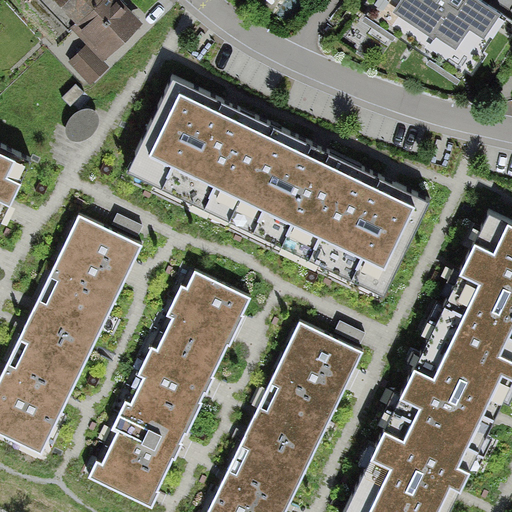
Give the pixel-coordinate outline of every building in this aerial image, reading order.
[(38,0),(69,32),(72,29),(87,45),(104,62),(145,24),(121,0),(38,0)] [(472,0),(380,0),(367,21),(461,83),(503,20),(472,0)] [(87,45),(69,62),(92,84),(109,67),(104,62),(87,45)] [(215,95),(175,75),(124,175),(375,301),(426,201),(389,183),(302,139),(215,95)] [(78,113),(73,116),(68,121),(67,125),(66,132),(68,137),(72,141),(78,142),(83,141),(89,137),(94,133),(98,125),(98,119),(97,113),(91,110),(85,110),(78,113)] [(0,231),(14,203),(23,183),(7,175),(14,160),(0,153),(0,231)] [(511,369),(511,223),(486,211),(341,511),(443,511),(453,492),(491,413),(511,369)] [(130,271),(144,243),(79,212),(29,316),(0,376),(0,434),(41,454),(64,407),(113,305),(130,271)] [(244,312),(251,298),(195,271),(187,287),(183,287),(168,316),(176,319),(159,353),(154,350),(142,375),(148,378),(134,407),(127,404),(116,428),(123,431),(105,468),(98,464),(91,477),(150,505),(158,489),(171,461),(183,438),(201,400),(211,379),(231,340),(244,312)] [(353,375),(364,352),(301,321),(244,434),(225,473),(206,511),(286,511),(289,508),(335,412),(353,375)]
